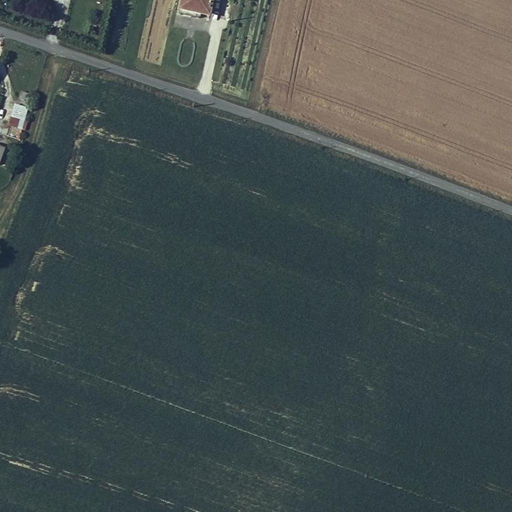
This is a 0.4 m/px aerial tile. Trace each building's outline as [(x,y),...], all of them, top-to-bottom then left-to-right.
[(176,0),(175,6),(190,9),(191,7),(196,8),(205,10),(207,0),(176,0)] [(194,15),(196,8),(191,7),(190,9),(175,6),(174,10),(194,15)] [(20,88),(18,94),(27,97),(29,91),(20,88)] [(13,101),(7,121),(23,126),(25,118),(21,117),(24,104),(13,101)] [(9,126),(6,134),(18,138),(21,131),(9,126)]
